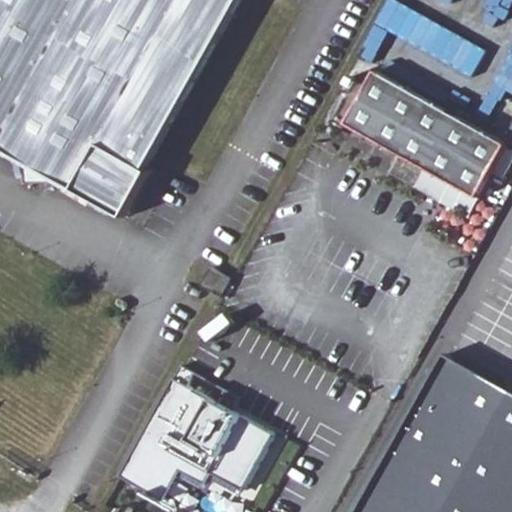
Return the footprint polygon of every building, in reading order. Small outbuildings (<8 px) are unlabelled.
[(0,0),(0,145),(29,162),(66,183),(114,210),(139,166),(151,171),(247,0),(0,0)] [(511,89),(511,66),(503,85),(511,89)] [(352,126),(484,199),(511,146),(380,72),(352,126)] [(66,183),(29,162),(31,186),(66,183)] [(114,210),(130,218),(155,174),(151,171),(139,166),(114,210)] [(205,286),(227,298),(237,280),(215,268),(205,286)] [(363,511),(511,511),(511,388),(452,355),(363,511)] [(203,372),(190,364),(126,475),(170,499),(187,470),(212,483),(218,472),(250,490),(282,434),(196,385),(203,372)]
